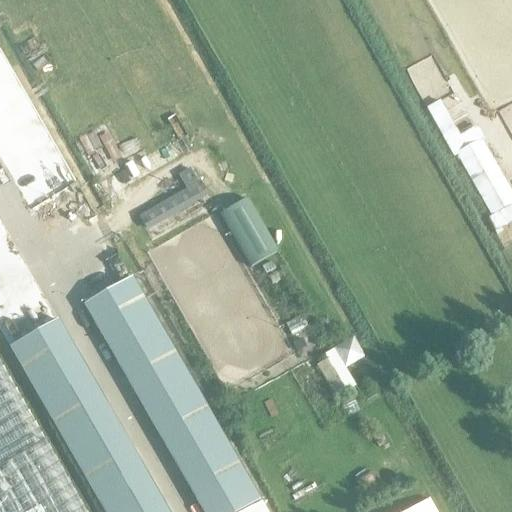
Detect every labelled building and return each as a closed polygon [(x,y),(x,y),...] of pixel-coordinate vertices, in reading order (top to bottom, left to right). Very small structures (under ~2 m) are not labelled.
[(0,49),(0,328),(11,347),(38,331),(57,321),(0,221),(0,156),(29,208),(75,181),(0,49)] [(491,216),(511,203),(511,194),(481,141),(456,156),(491,216)] [(138,218),(144,228),(206,194),(192,169),(179,177),(186,191),(138,218)] [(250,270),(278,254),(249,201),(221,216),(250,270)] [(84,305),(202,511),(240,511),(259,501),(131,278),(84,305)] [(104,511),(167,511),(57,320),(57,321),(38,331),(10,348),(104,511)] [(335,396),(357,384),(347,364),(365,354),(356,337),(315,358),(335,396)] [(0,364),(0,511),(84,511),(44,442),(0,364)] [(435,511),(428,500),(407,511),(435,511)] [(265,511),(260,502),(243,511),(265,511)]
